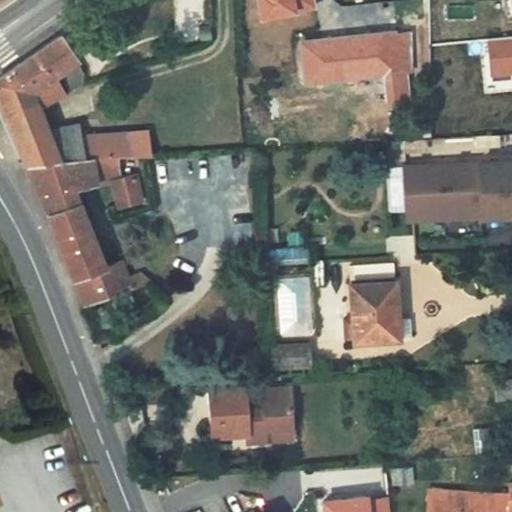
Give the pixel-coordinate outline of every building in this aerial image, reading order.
[(0,0),(0,24),(30,4),(27,0),(0,0)] [(140,196),(138,175),(154,174),(149,145),(89,151),(86,140),(54,143),(51,118),(97,107),(98,94),(89,83),(94,80),(76,52),(0,105),(21,158),(30,180),(44,213),(79,306),(86,323),(140,311),(131,290),(128,283),(113,286),(82,210),(127,204),(134,234),(161,230),(172,229),(165,193),(140,196)] [(386,53),(313,59),(316,97),(405,90),(404,58),(385,59),(386,53)] [(511,87),(511,76),(487,75),(487,87),(511,87)] [(434,161),(412,162),(413,174),(434,173),(434,161)] [(386,173),(388,212),(400,211),(398,172),(386,173)] [(511,181),(412,185),(414,239),(511,234),(511,181)] [(318,262),(270,265),(270,281),(319,278),(318,262)] [(400,282),(358,284),(362,361),(404,357),(403,338),(400,282)] [(313,295),(282,296),(285,352),(315,350),(313,295)] [(415,338),(403,338),(404,357),(416,357),(415,338)] [(312,362),(282,364),(283,386),(313,385),(312,362)] [(253,405),(215,408),(219,456),(255,454),(255,461),(274,460),(273,449),(299,447),(297,405),(269,407),(270,421),(254,423),(253,405)] [(299,447),(273,449),(274,460),(300,458),(299,447)] [(326,511),(386,511),(385,500),(326,505),(326,511)]
